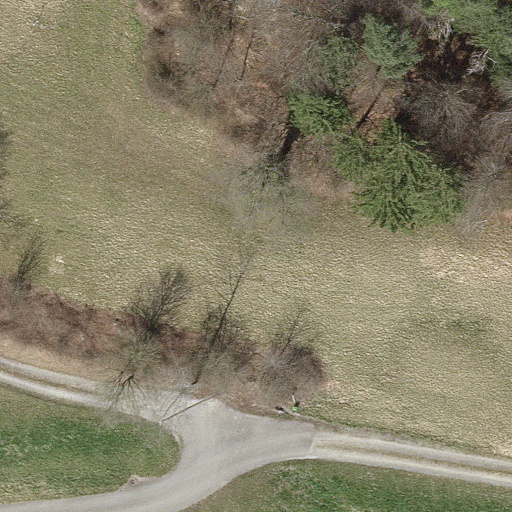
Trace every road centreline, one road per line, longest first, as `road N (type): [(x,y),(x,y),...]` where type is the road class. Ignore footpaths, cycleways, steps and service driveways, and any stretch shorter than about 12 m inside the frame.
road 1 (track): [(290,450),(0,386)]
road 2 (track): [(290,450),(511,481)]
